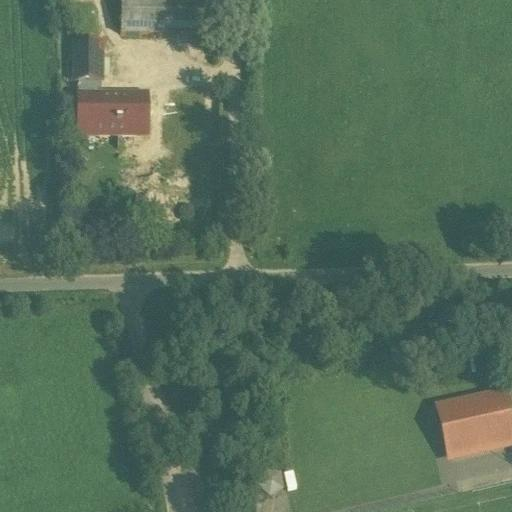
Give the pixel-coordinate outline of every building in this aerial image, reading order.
[(201,0),(120,0),(120,37),(202,38),(201,0)] [(113,43),(99,43),(98,70),(113,70),(113,43)] [(113,70),(98,70),(98,82),(84,82),(84,146),(123,146),(123,71),(113,70)] [(192,98),(157,98),(156,148),(192,149),(192,98)] [(156,148),(131,148),(130,186),(194,187),(194,149),(192,149),(156,148)] [(511,431),(504,396),(437,411),(448,460),(467,455),(468,456),(496,450),(496,449),(511,445),(511,431)]
